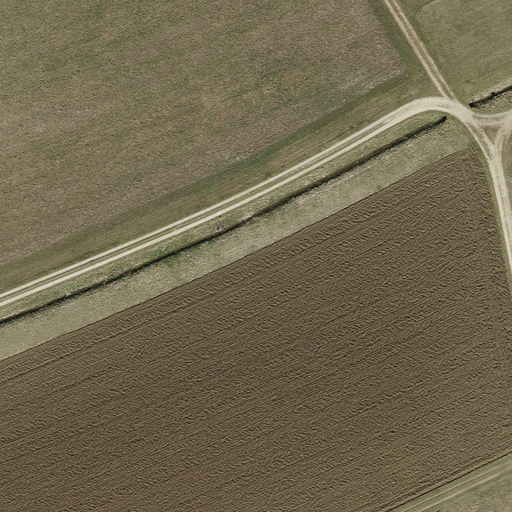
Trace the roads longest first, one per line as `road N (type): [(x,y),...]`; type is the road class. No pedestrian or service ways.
road 1 (track): [(458,107),(410,109),(190,223),(0,300)]
road 2 (track): [(458,107),(392,0)]
road 3 (track): [(511,239),(496,158),(507,122)]
